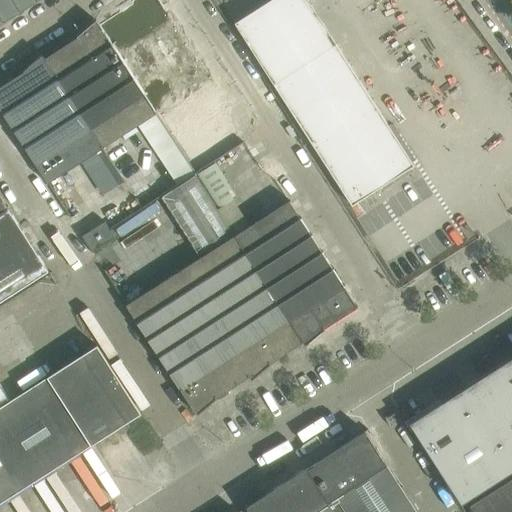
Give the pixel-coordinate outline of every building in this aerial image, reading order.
[(0,0),(0,24),(37,0),(0,0)] [(24,76),(0,91),(0,110),(47,181),(45,182),(46,183),(210,78),(209,77),(207,78),(158,0),(135,0),(131,4),(133,7),(100,27),(96,22),(77,39),(78,41),(46,62),(42,57),(23,74),(24,76)] [(414,166),(336,44),(274,84),(352,206),(414,166)] [(174,181),(192,172),(162,113),(144,122),(174,181)] [(215,164),(198,175),(219,209),(237,198),(215,164)] [(324,328),(354,308),(355,310),(359,308),(358,306),(356,307),(291,205),(292,204),(290,202),(250,227),(234,202),(219,212),(195,176),(163,197),(201,258),(125,307),(126,309),(128,308),(195,414),(198,415),(218,399),(216,396),(247,377),(253,383),(271,366),(269,363),(301,342),(306,347),(325,331),(324,328)] [(7,209),(0,213),(0,302),(49,271),(8,208),(7,209)] [(105,222),(82,237),(92,253),(115,238),(105,222)] [(0,503),(22,489),(140,414),(97,346),(0,408),(0,503)] [(511,357),(409,424),(461,504),(511,471),(511,357)] [(0,403),(8,398),(0,384),(0,403)] [(416,511),(365,431),(314,464),(314,465),(307,470),(306,469),(246,507),(247,508),(241,511),(416,511)] [(472,511),(511,511),(511,480),(470,507),(472,511)]
